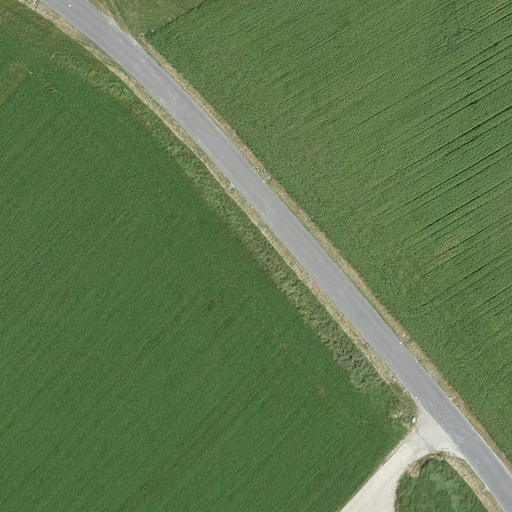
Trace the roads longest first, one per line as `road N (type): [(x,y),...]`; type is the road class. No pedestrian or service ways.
road 1 (tertiary): [(60,0),(174,98),(511,500)]
road 2 (track): [(451,420),(364,511)]
